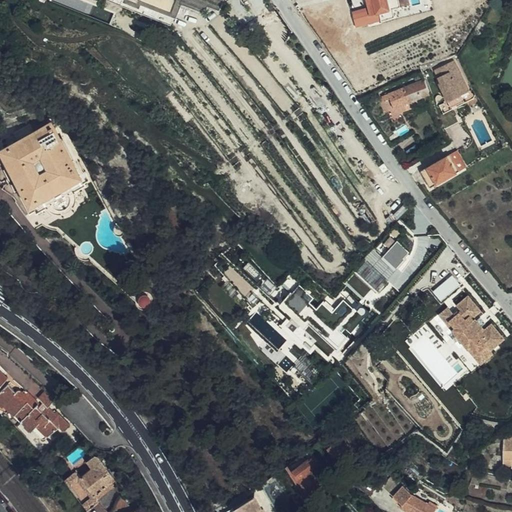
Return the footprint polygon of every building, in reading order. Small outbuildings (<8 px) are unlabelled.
[(125,0),(125,2),(139,8),(141,4),(176,18),(181,5),(205,14),(208,7),(220,12),(224,0),(125,0)] [(365,0),(368,8),(352,12),(356,28),(392,19),(389,10),(400,7),(398,0),(365,0)] [(462,74),(455,62),(445,66),(452,84),(463,80),(461,74),(462,74)] [(452,84),(445,66),(435,71),(441,83),(440,83),(447,99),(457,94),(458,96),(461,95),(469,92),(463,80),(452,84)] [(425,80),(403,89),(394,92),(386,95),(385,96),(387,100),(387,101),(392,99),(395,108),(430,94),(425,80)] [(464,102),(461,95),(458,96),(457,94),(447,99),(451,108),(464,102)] [(460,122),(453,109),(439,118),(446,130),(460,122)] [(62,127),(60,125),(54,128),(46,125),(2,149),(35,210),(80,186),(82,184),(83,180),(82,179),(72,161),(69,155),(77,150),(72,140),(69,142),(62,127)] [(451,156),(460,171),(466,168),(457,152),(451,156)] [(431,188),(460,171),(451,156),(422,172),(431,188)] [(72,161),(82,179),(87,176),(77,158),(72,161)] [(419,211),(412,204),(393,226),(402,234),(410,226),(408,224),(419,211)] [(122,235),(124,234),(118,224),(115,226),(114,228),(114,231),(115,233),(116,235),(120,236),(122,235)] [(382,255),(396,267),(411,250),(397,238),(382,255)] [(453,290),(444,279),(434,287),(442,298),(453,290)] [(143,304),(145,305),(147,304),(149,304),(150,303),(151,301),(151,299),(151,298),(150,296),(149,295),(148,294),(146,293),(144,294),(143,294),(141,296),(140,297),(140,299),(140,301),(141,303),(143,304)] [(325,304),(313,294),(302,305),(319,320),(317,323),(339,342),(344,336),(346,337),(357,325),(340,309),(339,310),(328,301),(325,304)] [(454,314),(447,306),(439,313),(481,363),(493,352),(491,349),(504,338),(491,322),(484,328),(482,326),(484,324),(479,318),(477,320),(473,316),(480,310),(468,295),(456,304),(460,309),(454,314)] [(302,344),(294,333),(286,339),(294,350),(302,344)] [(46,389),(55,378),(14,344),(5,354),(46,389)] [(263,365),(270,374),(276,370),(269,361),(263,365)] [(53,414),(46,407),(41,412),(35,406),(38,404),(25,390),(22,393),(17,387),(14,390),(7,383),(0,389),(0,405),(0,406),(2,404),(12,415),(15,412),(20,417),(17,420),(28,431),(34,426),(43,436),(57,428),(61,432),(68,425),(55,412),(53,414)] [(55,399),(46,389),(37,397),(46,407),(55,399)] [(0,413),(33,447),(43,436),(34,426),(28,431),(17,420),(20,417),(15,412),(12,415),(2,404),(0,406),(0,405),(0,413)] [(339,463),(353,452),(342,437),(328,447),(339,463)] [(65,476),(87,507),(97,500),(108,510),(121,494),(112,481),(115,479),(98,454),(95,453),(75,468),(76,468),(65,476)] [(311,455),(293,468),(303,483),(298,486),(305,495),(324,481),(314,466),(317,464),(311,455)] [(303,483),(293,468),(288,471),(298,486),(303,483)] [(412,491),(404,483),(394,494),(402,502),(400,505),(411,511),(433,511),(438,505),(430,500),(428,502),(412,491)] [(121,494),(108,510),(111,511),(141,511),(138,505),(132,508),(121,494)] [(263,511),(255,495),(233,506),(236,511),(263,511)]
